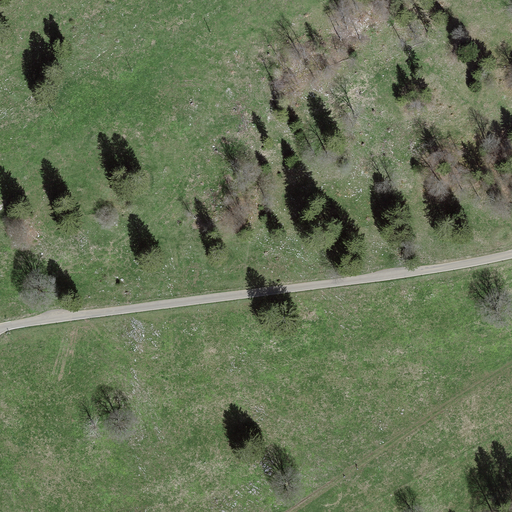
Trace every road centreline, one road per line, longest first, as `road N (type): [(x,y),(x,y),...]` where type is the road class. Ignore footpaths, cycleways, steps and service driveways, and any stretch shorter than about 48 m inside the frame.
road 1 (tertiary): [(511,253),(0,327)]
road 2 (track): [(0,188),(100,102),(124,71),(188,37),(226,0)]
